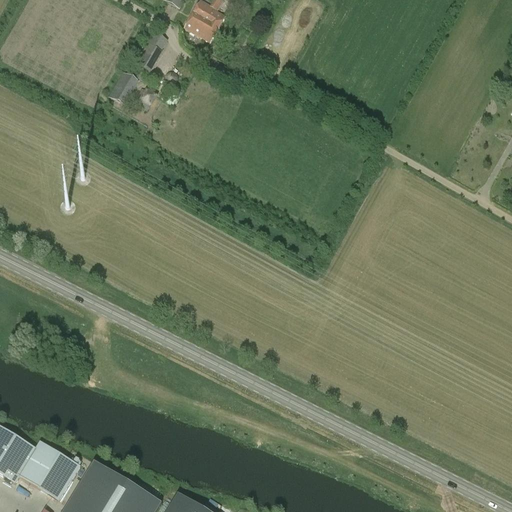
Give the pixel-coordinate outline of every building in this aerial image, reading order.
[(179,11),(185,0),(163,0),(162,2),(179,11)] [(200,3),(192,17),(184,31),(210,45),(225,19),(214,13),(215,11),(217,12),(223,3),(218,0),(215,0),(210,8),(200,3)] [(148,46),(136,67),(129,78),(123,74),(108,99),(124,109),(145,73),(150,76),(162,55),(161,55),(167,46),(157,40),(152,49),(148,46)] [(133,104),(147,113),(149,109),(150,109),(158,98),(146,91),(145,93),(142,90),(133,104)] [(35,451),(10,436),(0,429),(0,477),(16,487),(19,480),(60,504),(61,501),(60,500),(79,469),(40,445),(35,451)] [(63,511),(158,511),(162,506),(93,464),(63,511)] [(230,511),(211,500),(203,511),(177,496),(167,511),(230,511)]
